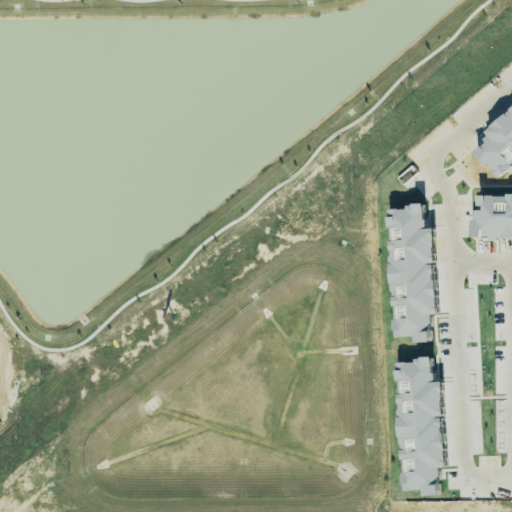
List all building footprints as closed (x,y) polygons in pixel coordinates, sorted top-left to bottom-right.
[(511,108),(486,130),(493,137),(478,149),(486,159),(494,153),(493,152),(511,136),(511,127),(508,123),(511,119),(511,108)] [(511,194),(475,195),(475,236),(490,236),(490,237),(511,236),(511,194)] [(392,210),(393,231),(406,230),(406,227),(425,226),(425,221),(419,222),(419,212),(426,212),(425,205),(409,205),(409,209),(392,210)] [(394,263),(408,263),(408,262),(431,262),(432,240),(395,239),(394,263)] [(401,360),(403,406),(400,406),(401,423),(408,422),(411,486),(420,485),(421,495),(442,494),(441,466),(447,466),(442,381),(436,381),(434,358),(401,360)]
